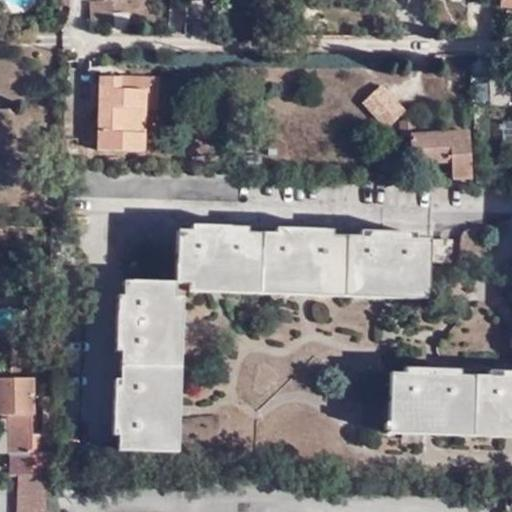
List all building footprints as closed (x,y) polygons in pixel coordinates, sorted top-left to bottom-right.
[(113,27),(113,5),(89,5),(90,27),(113,27)] [(507,104),(507,74),(489,75),(490,105),(507,104)] [(138,151),(141,110),(142,90),(118,89),(118,76),(99,75),(95,149),(138,151)] [(142,90),(141,110),(153,111),(155,78),(118,76),(118,89),(142,90)] [(404,108),(380,82),(360,101),(384,126),(404,108)] [(472,178),(469,131),(417,131),(417,120),(412,120),(411,113),(406,112),(402,115),(403,119),(400,120),(402,136),(412,136),(413,161),(421,162),(421,167),(431,167),(431,161),(454,161),(454,178),(472,178)] [(235,174),(64,168),(65,196),(234,200),(235,174)] [(50,227),(48,295),(72,296),(75,228),(50,227)] [(178,238),(177,290),(177,291),(186,291),(430,296),(431,240),(423,240),(423,234),(354,233),(354,241),(337,241),(337,233),(272,232),(272,239),(253,239),(254,232),(188,231),(188,238),(178,238)] [(453,261),(453,241),(434,241),(434,260),(453,261)] [(123,457),(174,458),(177,302),(177,291),(177,290),(125,289),(125,298),(119,298),(118,364),(124,364),(124,381),(118,381),(118,448),(123,449),(123,457)] [(430,302),(430,296),(186,291),(186,298),(217,299),(302,300),(387,302),(430,302)] [(177,302),(174,458),(182,458),(183,408),(184,333),(184,302),(177,302)] [(0,355),(13,355),(12,342),(0,342),(0,355)] [(31,371),(31,359),(6,359),(7,371),(31,371)] [(511,436),(511,376),(482,376),(482,382),(463,382),(463,376),(398,374),(397,380),(388,380),(388,434),(511,436)] [(19,478),(42,478),(42,454),(41,454),(41,435),(27,435),(27,413),(29,413),(29,379),(0,378),(0,414),(6,415),(5,455),(6,455),(6,477),(19,478)] [(511,436),(388,434),(387,441),(431,442),(511,443),(511,436)] [(48,511),(48,478),(42,478),(19,478),(17,511),(48,511)]
